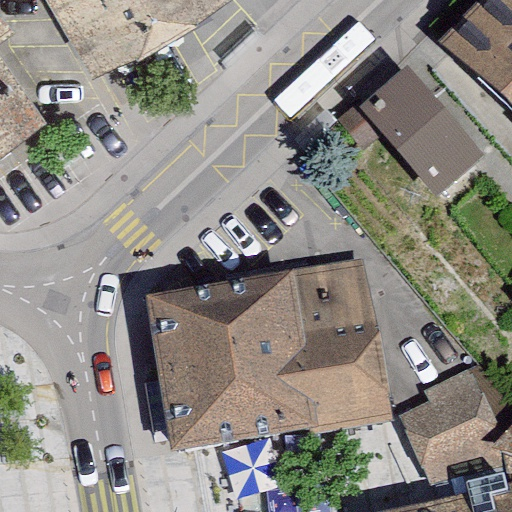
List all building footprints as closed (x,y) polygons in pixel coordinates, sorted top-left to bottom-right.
[(0,0),(0,179),(64,137),(14,63),(35,49),(2,0),(0,0)] [(268,0),(71,0),(126,88),(269,0),(268,0)] [(511,4),(453,66),(511,122),(511,4)] [(497,190),(418,102),(376,139),(454,228),(497,190)] [(371,279),(158,318),(188,481),(401,442),(371,279)] [(511,511),(511,446),(475,386),(430,407),(434,418),(413,425),(436,511),(511,511)]
